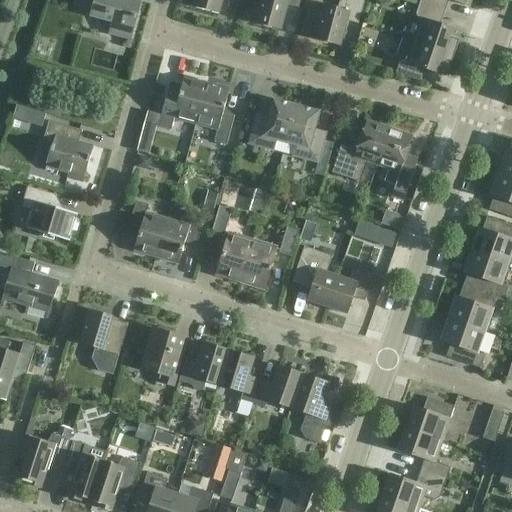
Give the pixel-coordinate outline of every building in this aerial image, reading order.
[(81,0),(94,3),(90,17),(111,22),(108,34),(129,40),(139,1),(135,0),(81,0)] [(194,0),(193,7),(218,14),(221,0),(194,0)] [(298,8),(300,0),(260,0),(254,23),(280,30),(287,5),(298,8)] [(358,24),(364,0),(339,0),(337,8),(323,4),(314,39),(339,46),(346,21),(358,24)] [(420,0),(419,3),(444,12),(448,0),(450,0),(469,6),(471,0),(420,0)] [(422,20),(415,41),(454,54),(458,40),(457,40),(460,32),(440,24),(444,12),(419,3),(415,14),(418,18),(422,20)] [(396,57),(399,62),(395,73),(420,82),(424,69),(445,76),(448,68),(449,68),(454,54),(415,41),(402,36),(396,57)] [(170,83),(158,127),(171,130),(174,118),(195,124),(206,83),(197,81),(197,79),(184,76),(181,86),(170,83)] [(206,83),(195,124),(217,130),(214,142),(226,145),(234,116),(222,113),(229,87),(216,84),(215,86),(206,83)] [(276,140),(286,142),(296,106),(272,99),(268,117),(256,114),(248,143),(274,150),(276,140)] [(296,106),(286,142),(295,145),(292,155),(317,162),(326,132),(314,129),(319,112),(296,106)] [(81,131),(75,129),(49,121),(42,142),(52,145),(46,166),(68,173),(67,177),(83,182),(93,146),(78,142),(81,131)] [(365,161),(377,165),(389,129),(366,121),(356,150),(341,145),(331,172),(358,182),(365,161)] [(389,129),(377,165),(388,169),(384,181),(395,185),(391,197),(403,201),(414,170),(418,160),(406,156),(412,137),(389,129)] [(500,161),(496,173),(511,178),(511,141),(508,153),(505,152),(502,162),(500,161)] [(511,178),(496,173),(492,185),(494,186),(490,196),(493,197),(488,209),(511,217),(511,178)] [(69,241),(77,214),(52,207),(56,195),(27,186),(21,208),(31,211),(26,228),(69,241)] [(133,251),(156,257),(167,219),(146,213),(148,205),(136,201),(128,226),(140,229),(133,251)] [(224,236),(231,210),(219,206),(211,233),(224,236)] [(399,217),(385,212),(380,226),(394,231),(399,217)] [(167,219),(156,257),(178,264),(184,243),(196,246),(203,221),(181,215),(179,223),(167,219)] [(474,238),(469,250),(508,263),(511,250),(511,225),(486,217),(482,229),(479,228),(475,238),(474,238)] [(316,226),(305,223),(299,241),(310,245),(316,226)] [(291,257),(299,230),(286,226),(278,253),(291,257)] [(216,275),(240,282),(252,240),(229,233),(216,275)] [(252,240),(240,282),(263,289),(276,247),(252,240)] [(306,300),(327,307),(337,276),(326,272),(332,256),(304,246),(291,282),(310,289),(306,300)] [(466,274),(462,286),(504,300),(508,287),(500,284),(508,263),(469,250),(465,262),(467,263),(464,273),(466,274)] [(3,298),(28,305),(48,312),(57,282),(31,274),(34,263),(0,252),(0,266),(11,270),(3,298)] [(337,276),(327,307),(347,314),(353,297),(364,301),(373,275),(353,267),(349,280),(337,276)] [(450,306),(446,318),(484,331),(491,310),(499,313),(504,300),(462,286),(458,297),(456,296),(452,306),(450,306)] [(88,309),(78,343),(95,348),(92,359),(97,369),(113,374),(114,369),(128,323),(106,317),(107,315),(88,309)] [(484,331),(446,318),(442,330),(444,331),(440,341),(450,344),(446,356),(480,368),(485,355),(477,352),(484,331)] [(173,386),(187,339),(152,328),(140,368),(154,372),(156,376),(155,380),(173,386)] [(26,375),(35,347),(23,343),(19,354),(0,348),(0,398),(5,400),(14,371),(26,375)] [(179,381),(191,385),(194,390),(198,391),(203,388),(205,381),(218,385),(228,351),(203,343),(198,361),(186,357),(179,381)] [(228,351),(218,385),(243,392),(240,400),(252,403),(260,380),(248,376),(253,358),(228,351)] [(260,380),(252,403),(264,407),(267,400),(291,408),(303,375),(278,366),(272,384),(260,380)] [(303,375),(291,408),(306,413),(301,428),(305,437),(321,442),(333,405),(321,401),(327,383),(303,375)] [(413,406),(406,428),(442,441),(454,406),(427,397),(423,409),(413,406)] [(494,442),(504,412),(492,409),(482,438),(494,442)] [(204,424),(190,420),(185,435),(200,439),(204,424)] [(442,441),(406,428),(398,451),(424,459),(420,471),(445,480),(450,467),(435,462),(442,441)] [(175,436),(156,430),(152,441),(171,447),(175,436)] [(61,464),(69,440),(51,434),(51,435),(46,442),(26,436),(19,459),(25,460),(19,477),(28,480),(27,484),(41,488),(50,461),(61,464)] [(511,440),(511,441),(498,483),(511,486),(511,440)] [(82,497),(90,500),(103,461),(89,456),(90,448),(90,447),(73,441),(64,465),(76,469),(67,497),(81,501),(82,497)] [(103,461),(90,500),(99,503),(97,507),(111,511),(120,484),(132,487),(140,463),(122,457),(121,458),(117,465),(103,461)] [(232,500),(241,473),(229,470),(220,496),(232,500)] [(286,476),(271,471),(267,485),(282,490),(286,476)] [(390,474),(382,496),(419,508),(423,497),(434,501),(439,498),(445,480),(420,471),(416,483),(390,474)] [(147,511),(170,511),(176,494),(164,490),(168,479),(147,472),(138,500),(150,504),(147,511)] [(176,494),(170,511),(206,511),(213,494),(192,487),(189,498),(176,494)] [(292,511),(299,493),(287,489),(279,511),(292,511)] [(429,511),(419,508),(382,496),(376,511),(429,511)]
